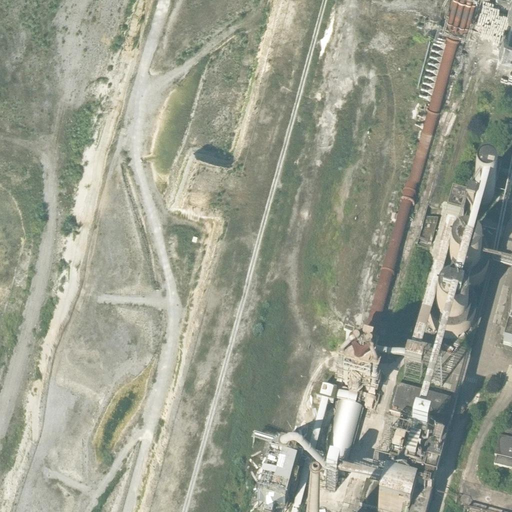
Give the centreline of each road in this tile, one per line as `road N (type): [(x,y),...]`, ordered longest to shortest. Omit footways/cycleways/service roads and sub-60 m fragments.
road 1 (track): [(124,511),(175,327),(161,247),(130,149),(162,0)]
road 2 (track): [(0,419),(44,270),(51,171),(34,151),(0,140)]
